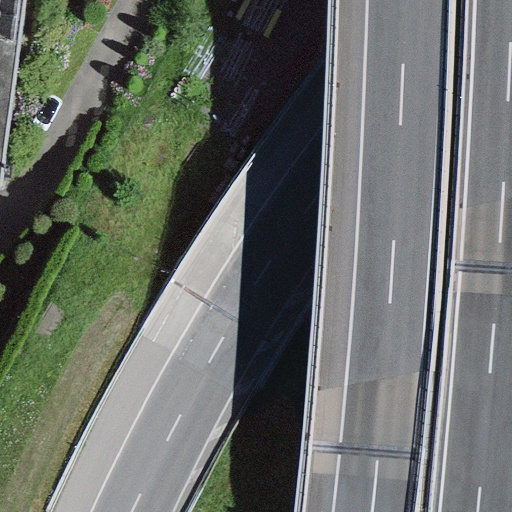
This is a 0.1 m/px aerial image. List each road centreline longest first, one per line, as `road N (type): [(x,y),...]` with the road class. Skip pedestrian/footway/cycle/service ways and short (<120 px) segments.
road 1 (motorway): [(486,0),(300,230),(136,511)]
road 2 (motorway): [(390,0),(358,511)]
road 3 (motorway): [(483,511),(511,157)]
